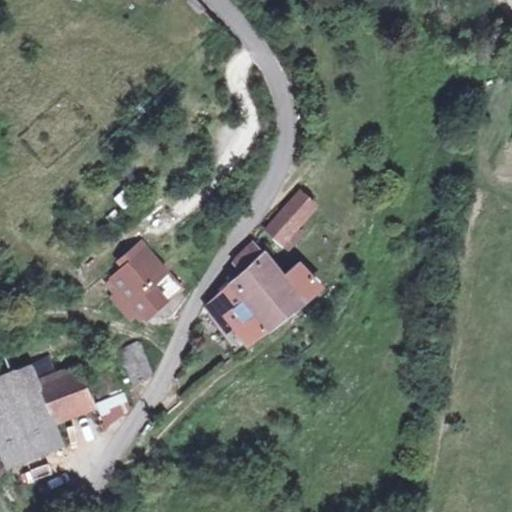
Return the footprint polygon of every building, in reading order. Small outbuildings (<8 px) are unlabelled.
[(159,3),(156,0),(125,0),(140,19),(159,3)] [(154,22),(158,32),(166,40),(177,44),(189,42),(198,35),(203,25),(203,14),(199,4),(194,0),(163,0),(160,2),(155,12),(154,22)] [(267,231),(285,245),(316,205),(300,191),(267,231)] [(301,268),(285,282),(255,244),(238,259),(247,271),(233,283),(208,304),(227,331),(237,324),(252,344),(269,330),(293,311),(321,288),(301,268)] [(125,292),(138,307),(148,318),(168,302),(167,302),(179,291),(168,278),(170,277),(158,264),(158,265),(147,253),(115,281),(125,292)] [(131,313),(138,307),(125,292),(118,298),(131,313)] [(142,343),(122,351),(135,384),(146,377),(154,374),(142,343)] [(83,366),(99,406),(127,394),(108,351),(82,363),(83,366)] [(57,424),(99,406),(83,366),(39,385),(57,424)] [(67,446),(57,424),(39,385),(32,368),(0,381),(0,452),(9,473),(16,470),(67,446)]
